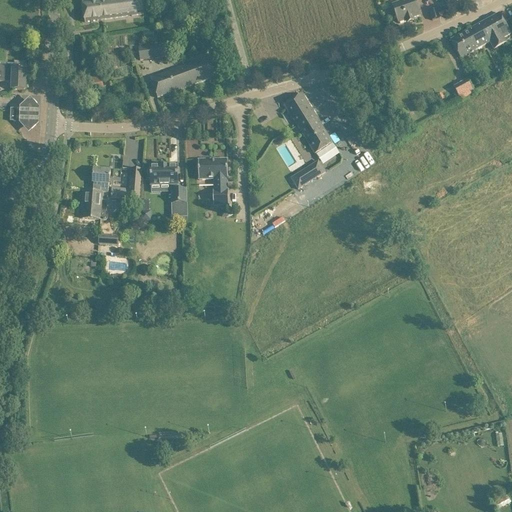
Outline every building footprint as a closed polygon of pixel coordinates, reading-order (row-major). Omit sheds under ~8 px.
[(85,23),(95,21),(143,15),(140,0),(100,0),(101,0),(92,2),(82,3),(85,23)] [(407,22),(414,20),(413,18),(420,16),(414,0),(407,0),(393,5),(399,23),(407,20),(407,22)] [(440,19),(437,10),(430,12),(433,21),(440,19)] [(504,22),(500,14),(499,13),(479,24),(490,42),(494,50),(507,42),(504,37),(510,34),(504,22)] [(461,58),(490,42),(479,24),(451,40),(456,49),(461,58)] [(140,61),(170,57),(169,45),(139,48),(140,61)] [(218,77),(214,67),(211,57),(178,69),(167,73),(151,79),(154,89),(158,98),(218,77)] [(14,64),(4,64),(0,63),(0,82),(13,83),(13,90),(25,91),(26,70),(14,69),(14,64)] [(500,75),(506,72),(503,66),(497,69),(500,75)] [(104,87),(101,75),(87,78),(89,90),(104,87)] [(468,79),(454,87),(460,98),(474,90),(468,79)] [(332,143),(307,103),(302,94),(285,105),(290,114),(315,154),(332,143)] [(327,101),(334,111),(341,106),(334,96),(327,101)] [(17,109),(17,122),(19,122),(19,124),(29,134),(39,125),(39,108),(30,98),(20,108),(20,109),(17,109)] [(228,179),(228,170),(228,160),(198,161),(199,180),(213,180),(213,191),(214,206),(229,206),(229,190),(227,190),(227,179),(228,179)] [(298,190),(310,183),(326,172),(318,160),(290,178),(298,190)] [(178,167),(169,167),(169,166),(159,166),(159,167),(151,167),(151,170),(148,170),(149,179),(151,179),(151,186),(173,185),(173,190),(172,190),(173,217),(187,217),(186,190),(177,190),(177,185),(178,185),(178,167)] [(109,184),(110,180),(110,171),(94,169),(93,183),(94,183),(93,192),(103,193),(108,193),(109,184)] [(141,190),(142,180),(143,170),(131,169),(130,189),(112,187),(111,199),(129,200),(130,189),(141,190)] [(103,193),(93,192),(84,191),(82,219),(92,220),(101,220),(106,221),(107,219),(108,218),(108,217),(108,214),(108,213),(107,211),(107,201),(103,201),(103,193)] [(100,244),(99,255),(116,257),(117,246),(118,246),(119,236),(100,234),(99,244),(100,244)] [(507,497),(499,501),(503,507),(510,503),(507,497)]
